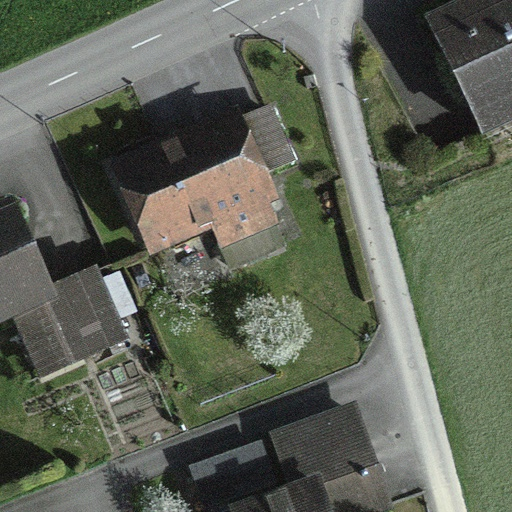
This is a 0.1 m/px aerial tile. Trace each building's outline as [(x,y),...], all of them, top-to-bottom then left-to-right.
[(511,120),(511,0),(480,0),(427,26),(480,135),(511,120)] [(286,164),(264,114),(230,129),(229,125),(118,174),(152,248),(207,222),(218,246),(270,223),(253,179),(286,164)] [(0,319),(13,314),(41,378),(118,344),(89,278),(42,298),(6,215),(0,217),(0,319)] [(322,511),(315,493),(367,474),(345,414),(274,439),(294,497),(252,511),(322,511)] [(200,510),(269,484),(256,447),(187,473),(200,510)]
